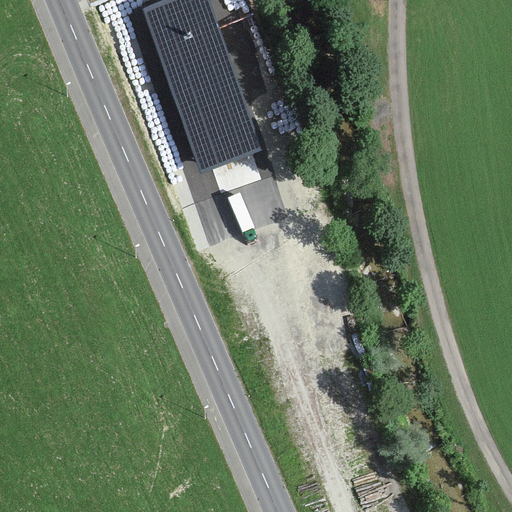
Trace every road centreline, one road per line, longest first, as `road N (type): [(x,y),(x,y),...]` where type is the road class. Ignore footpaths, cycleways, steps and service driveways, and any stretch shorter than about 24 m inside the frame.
road 1 (tertiary): [(279,511),(60,0)]
road 2 (track): [(400,0),(399,83),(424,249),(459,375),(511,487)]
